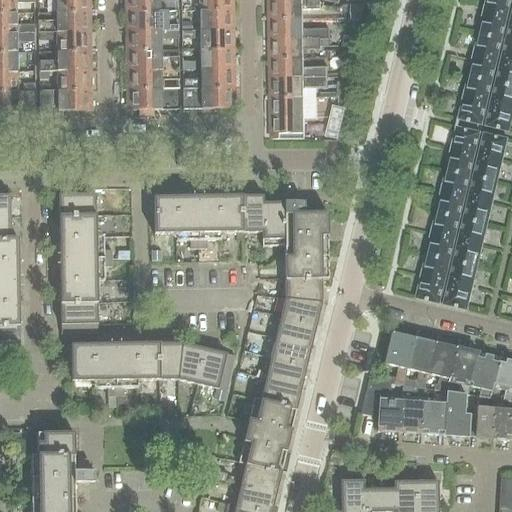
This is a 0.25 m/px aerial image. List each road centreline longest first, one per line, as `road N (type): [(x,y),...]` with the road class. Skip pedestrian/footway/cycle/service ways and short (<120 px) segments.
road 1 (residential): [(0,403),(39,376),(37,181)]
road 2 (residential): [(238,300),(140,302),(138,180)]
road 3 (residential): [(113,180),(106,0)]
road 4 (residential): [(488,463),(313,438)]
road 5 (unclassified): [(378,172),(414,0)]
road 6 (unclassified): [(511,332),(348,294)]
road 7 (residential): [(255,159),(248,0)]
road 8 (unclassified): [(313,438),(348,294)]
road 9 (residential): [(138,180),(256,178),(255,159)]
road 10 (unclassified): [(348,294),(378,172)]
road 11 (residential): [(255,159),(320,158),(378,172)]
